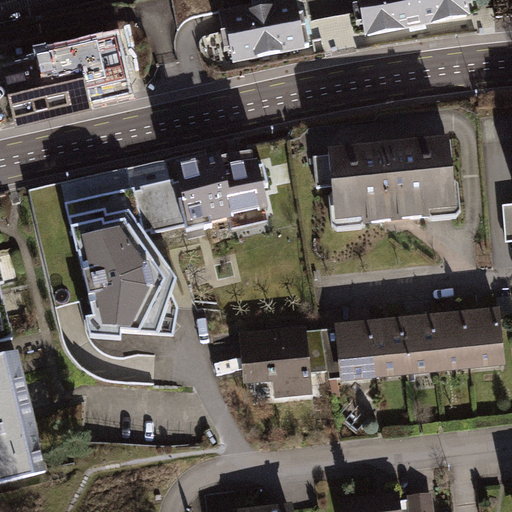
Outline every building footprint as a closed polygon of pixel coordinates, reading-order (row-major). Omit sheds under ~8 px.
[(468,0),(358,0),(365,37),(472,18),(468,0)] [(296,1),(224,16),(234,64),(306,50),(296,1)] [(130,29),(76,41),(90,103),(128,94),(120,59),(136,55),(130,29)] [(52,58),(39,61),(54,121),(92,111),(90,103),(76,41),(49,46),(52,58)] [(39,61),(1,70),(15,130),(54,121),(39,61)] [(330,230),(453,219),(445,140),(322,151),(330,230)] [(178,180),(65,204),(94,317),(86,318),(89,339),(123,341),(123,335),(172,337),(179,308),(172,294),(178,279),(146,235),(184,228),(186,232),(270,212),(256,151),(221,159),(220,154),(174,164),(178,180)] [(0,342),(14,339),(0,284),(0,342)] [(501,369),(495,312),(463,315),(469,373),(501,369)] [(469,373),(463,315),(430,319),(437,376),(469,373)] [(437,376),(430,319),(398,322),(404,380),(437,376)] [(404,380),(398,322),(366,326),(372,383),(404,380)] [(372,383),(366,326),(334,329),(340,387),(372,383)] [(324,379),(320,330),(231,338),(235,385),(270,382),(272,403),(311,400),(310,381),(324,379)] [(19,351),(0,355),(0,484),(49,473),(19,351)] [(394,511),(392,497),(337,503),(337,511),(394,511)]
